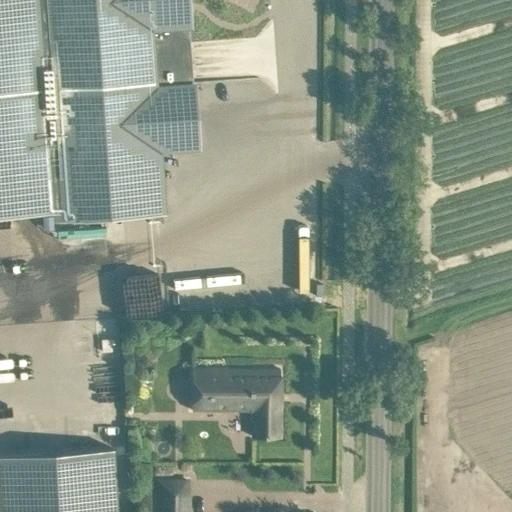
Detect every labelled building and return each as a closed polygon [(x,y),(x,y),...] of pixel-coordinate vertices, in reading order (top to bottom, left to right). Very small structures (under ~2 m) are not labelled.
[(0,0),(0,214),(53,211),(53,220),(166,212),(162,151),(200,148),(196,80),(192,80),(189,26),(192,26),(190,0),(0,0)] [(252,18),(212,20),(213,31),(252,29),(252,18)] [(280,436),(280,368),(192,368),(192,410),(253,410),(253,436),(280,436)] [(0,459),(0,511),(123,511),(120,451),(0,459)] [(187,511),(187,479),(158,479),(157,511),(187,511)]
